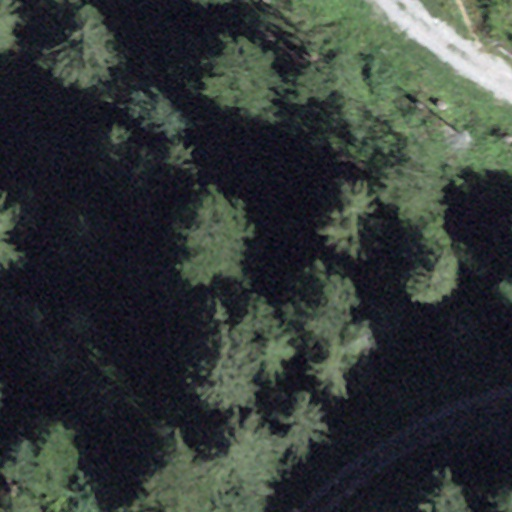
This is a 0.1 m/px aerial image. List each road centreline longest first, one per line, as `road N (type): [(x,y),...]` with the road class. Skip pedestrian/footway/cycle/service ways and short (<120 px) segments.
road 1 (track): [(324,511),(511,404)]
road 2 (track): [(511,84),(398,0)]
